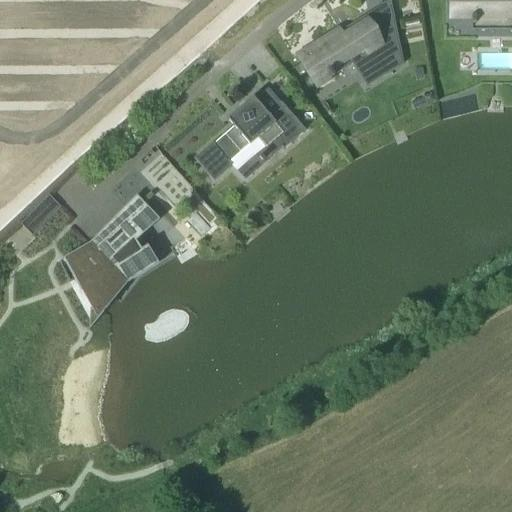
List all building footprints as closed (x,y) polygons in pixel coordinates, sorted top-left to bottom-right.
[(511,0),(450,0),(451,15),(511,15),(511,0)] [(353,67),(357,74),(374,64),(384,79),(402,67),(394,25),(376,36),(368,22),(343,37),(338,30),(296,56),(316,90),(353,67)] [(270,119),(252,98),(226,121),(233,128),(213,146),(211,144),(193,160),(213,183),(231,167),(229,164),(256,140),(271,158),(272,157),(271,156),(280,149),(283,151),(305,132),(280,104),(279,105),(282,109),(270,119)] [(169,157),(175,146),(162,139),(156,150),(169,157)] [(136,243),(159,222),(136,197),(89,244),(63,262),(72,279),(68,281),(89,320),(88,331),(114,300),(127,285),(158,267),(147,248),(140,251),(136,243)] [(14,228),(0,239),(0,255),(8,264),(30,245),(14,228)]
